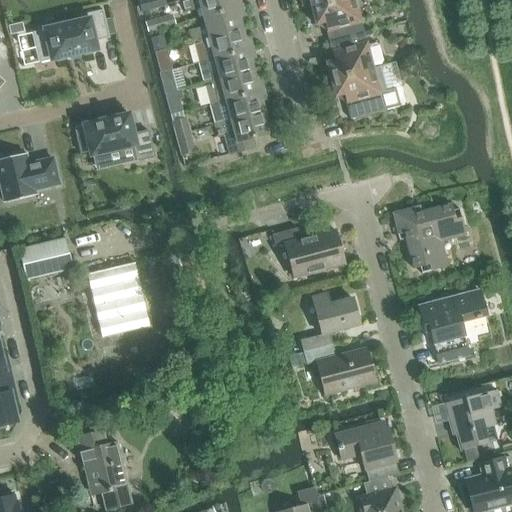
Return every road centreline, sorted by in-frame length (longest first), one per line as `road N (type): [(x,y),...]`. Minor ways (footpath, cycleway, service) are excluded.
road 1 (residential): [(431,511),(356,194),(240,222)]
road 2 (residential): [(0,456),(18,451),(36,417),(1,261)]
road 3 (residential): [(0,120),(135,88),(117,12)]
road 4 (residential): [(308,146),(270,0)]
